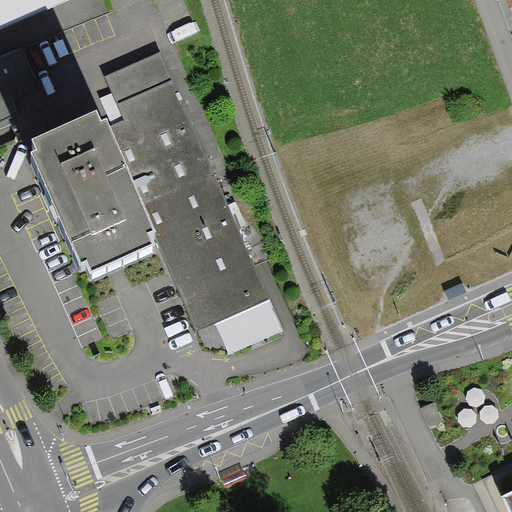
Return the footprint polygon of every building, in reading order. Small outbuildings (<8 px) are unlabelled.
[(0,0),(0,33),(76,0),(0,0)] [(0,126),(21,117),(15,105),(39,82),(23,50),(0,60),(0,126)] [(271,304),(161,57),(107,81),(126,123),(104,134),(153,242),(195,337),(216,328),(271,304)] [(93,125),(31,153),(36,165),(29,168),(79,277),(85,274),(89,284),(151,256),(147,245),(153,242),(104,134),(98,136),(93,125)] [(282,334),(271,304),(216,328),(228,356),(282,334)] [(511,511),(511,499),(503,503),(507,511),(511,511)]
